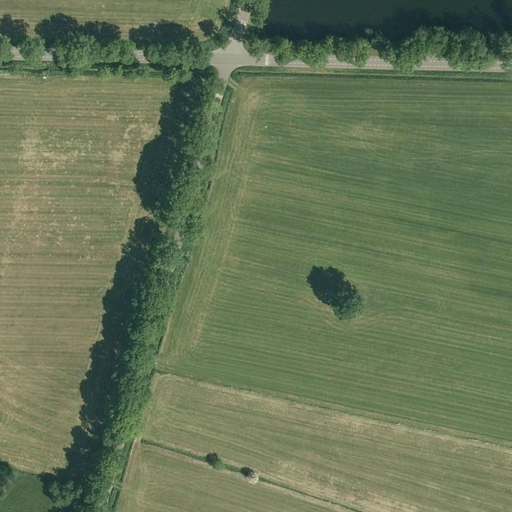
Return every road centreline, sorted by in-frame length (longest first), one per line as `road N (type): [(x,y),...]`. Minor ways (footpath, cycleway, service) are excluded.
road 1 (unclassified): [(93,511),(223,57)]
road 2 (tertiary): [(511,66),(223,57)]
road 3 (tertiary): [(223,57),(0,53)]
